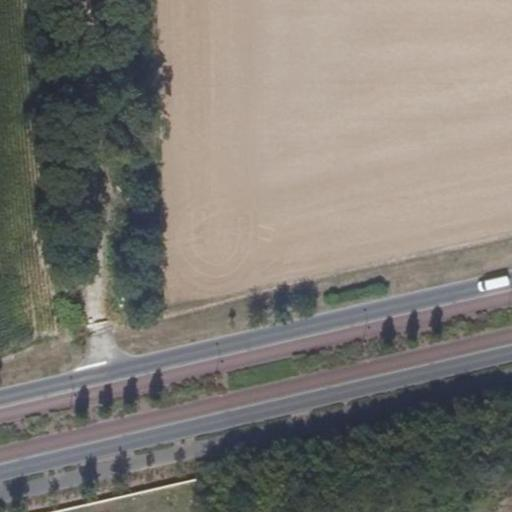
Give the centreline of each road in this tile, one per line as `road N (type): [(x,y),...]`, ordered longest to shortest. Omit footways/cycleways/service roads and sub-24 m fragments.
road 1 (secondary): [(0,473),(511,353)]
road 2 (secondary): [(511,282),(0,399)]
road 3 (track): [(107,374),(97,330),(87,0)]
